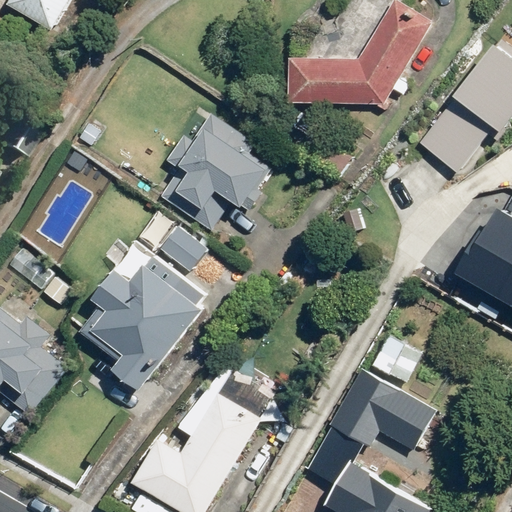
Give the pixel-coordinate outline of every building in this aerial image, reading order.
[(22,0),(67,26),(81,0),(22,0)] [(443,18),(413,0),(400,0),(366,55),(301,52),(300,98),(382,101),(393,107),(397,99),(395,98),(402,86),(411,92),(417,82),(408,76),(443,18)] [(511,35),(507,33),(434,144),(473,170),(503,123),(511,128),(511,35)] [(50,119),(25,104),(3,140),(29,155),(50,119)] [(168,193),(219,228),(244,192),(256,201),(282,163),(260,147),(265,140),(221,109),(201,137),(193,132),(175,157),(188,166),(168,193)] [(342,137),(324,154),(345,177),(364,160),(342,137)] [(511,212),(478,268),(511,288),(511,212)] [(217,245),(187,221),(168,245),(197,269),(217,245)] [(152,385),(218,303),(190,280),(194,276),(148,239),(137,252),(121,239),(106,258),(124,272),(108,292),(115,297),(93,324),(133,357),(127,364),(152,385)] [(29,321),(0,298),(0,400),(9,389),(39,412),(76,365),(50,344),(59,332),(35,313),(29,321)] [(400,332),(379,366),(409,384),(430,349),(400,332)] [(196,511),(216,511),(282,389),(239,360),(189,428),(203,435),(196,448),(167,433),(141,482),(196,511)] [(426,511),(429,509),(350,464),(362,443),(367,446),(378,427),(411,447),(432,411),(362,371),(306,468),(334,484),(320,507),(328,511),(426,511)]
